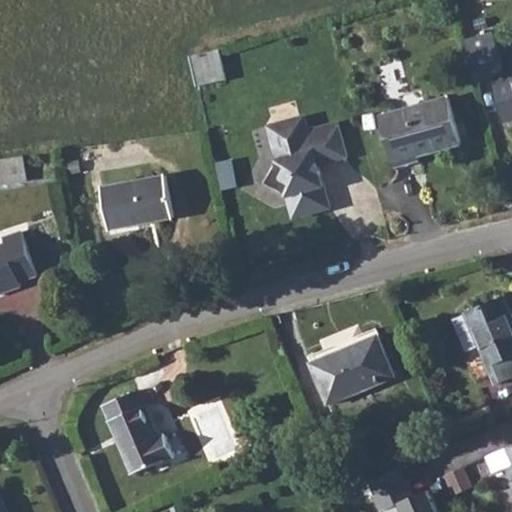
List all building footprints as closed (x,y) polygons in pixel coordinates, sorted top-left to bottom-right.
[(490,33),(467,39),(478,80),(501,74),(490,33)] [(220,48),(192,56),(199,86),(227,79),(220,48)] [(511,78),(496,83),(506,123),(511,121),(511,78)] [(420,156),(462,144),(450,97),(384,115),(396,162),(420,156)] [(270,124),(279,160),(266,183),(289,196),(295,218),(331,208),(319,164),(348,156),(339,122),(310,130),(306,116),(301,117),(296,101),(274,107),(278,122),(270,124)] [(25,155),(0,158),(0,183),(28,180),(25,155)] [(420,156),(396,162),(398,169),(422,163),(420,156)] [(233,158),(218,161),(224,189),(239,186),(233,158)] [(111,230),(174,219),(166,174),(103,185),(111,230)] [(39,275),(23,231),(4,237),(6,243),(0,245),(0,288),(3,288),(4,293),(23,286),(21,281),(39,275)] [(511,315),(504,297),(468,312),(468,313),(482,346),(490,367),(491,366),(498,384),(511,377),(511,315)] [(482,346),(468,313),(455,319),(469,351),(482,346)] [(397,377),(380,335),(312,363),(330,404),(397,377)] [(140,390),(105,405),(134,474),(176,456),(167,435),(160,437),(140,390)] [(511,446),(489,456),(497,474),(510,468),(511,473),(511,446)] [(467,467),(448,476),(456,495),(476,486),(467,467)] [(415,497),(408,481),(376,496),(383,511),(439,511),(430,490),(415,497)] [(0,511),(8,511),(0,491),(0,511)]
